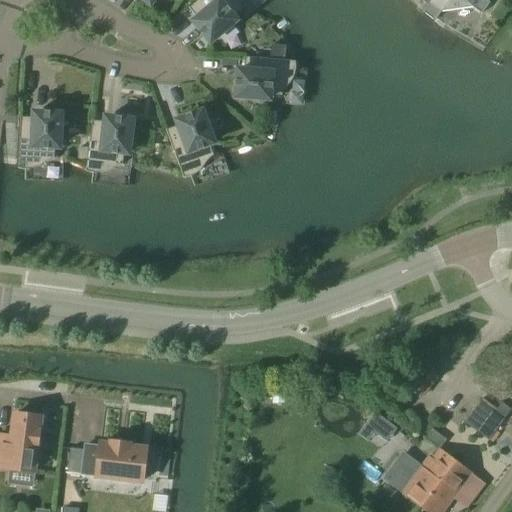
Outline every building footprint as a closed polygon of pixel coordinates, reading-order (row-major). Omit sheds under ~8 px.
[(234,17),(243,9),(242,6),(241,4),(241,1),(240,0),(199,0),(190,8),(199,18),(195,21),(212,41),(237,20),(234,17)] [(433,0),(424,12),(435,20),(442,11),(443,11),(473,7),(482,13),(491,2),(487,0),(433,0)] [(271,94),(282,95),(283,93),(285,90),(286,88),(288,86),(290,84),(291,82),(293,79),(294,76),(295,74),(296,73),(296,71),(296,68),(296,67),(296,64),(296,61),(246,57),(245,70),(240,70),(239,80),(237,96),(270,99),(271,94)] [(188,177),(191,176),(194,175),(196,173),(199,171),(200,170),(202,169),(203,167),(205,165),(206,162),(208,160),(210,158),(212,156),(214,155),(210,144),(214,142),(203,111),(179,121),(180,125),(167,130),(185,177),(188,177)] [(55,158),(56,147),(56,146),(60,146),(62,114),(35,112),(35,117),(22,117),(19,167),(21,168),(24,168),(27,168),(31,168),(34,167),(37,167),(40,165),(42,164),(45,162),(48,160),(50,159),(53,159),(55,158)] [(123,164),(125,153),(129,153),(133,120),(107,117),(107,122),(93,120),(87,170),(91,172),(94,172),(96,172),(101,172),(104,172),(106,171),(108,170),(111,169),(113,167),(116,166),(118,165),(121,165),(123,164)] [(493,410),(481,401),(481,400),(465,422),(478,431),(493,410)] [(493,410),(478,431),(490,440),(505,419),(493,410)] [(16,413),(13,437),(0,434),(0,467),(35,471),(38,445),(39,445),(41,430),(40,430),(42,416),(38,416),(38,415),(20,412),(20,413),(16,413)] [(101,447),(87,445),(83,474),(144,481),(148,449),(130,447),(130,443),(113,441),(112,445),(101,443),(101,447)] [(422,507),(423,506),(456,460),(441,448),(426,468),(421,465),(415,474),(406,468),(393,484),(402,491),(422,507)] [(456,460),(423,506),(422,507),(428,511),(443,511),(454,498),(467,508),(486,483),(473,473),(474,473),(456,460)]
